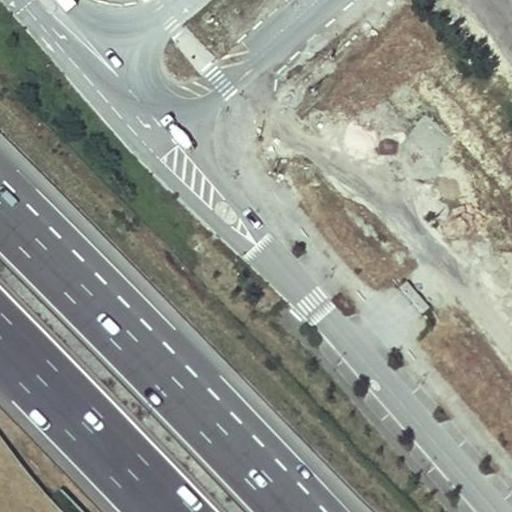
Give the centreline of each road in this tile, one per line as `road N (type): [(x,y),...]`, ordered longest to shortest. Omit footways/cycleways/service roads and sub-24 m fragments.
road 1 (motorway): [(296,511),(0,203)]
road 2 (residential): [(496,511),(274,266)]
road 3 (motorway): [(0,343),(163,511)]
road 4 (residential): [(109,113),(274,266)]
road 5 (tertiary): [(168,121),(226,91),(327,0)]
road 6 (residential): [(274,266),(224,187),(168,121)]
road 7 (tertiary): [(19,0),(109,113)]
